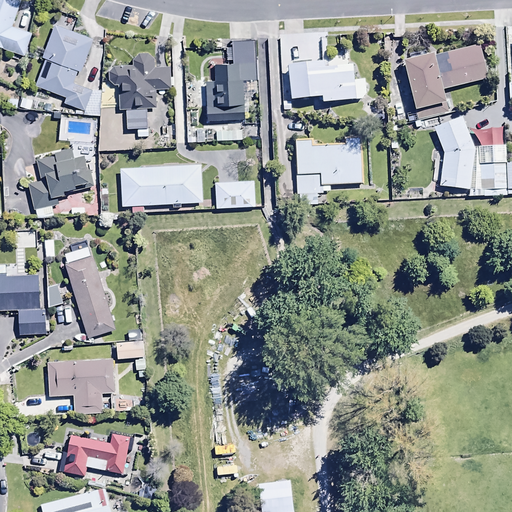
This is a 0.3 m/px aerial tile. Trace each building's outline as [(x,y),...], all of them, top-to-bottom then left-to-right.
[(38,3),(30,0),(0,0),(0,50),(26,60),(35,37),(27,34),(38,3)] [(94,41),(57,29),(45,62),(47,63),(37,90),(67,102),(65,107),(85,115),(85,118),(102,120),(103,95),(93,94),(73,87),(78,73),(82,75),(94,41)] [(229,64),(235,64),(235,68),(216,69),(217,85),(208,86),(209,125),(247,124),(246,110),(245,110),(244,85),(257,84),(256,44),(235,45),(235,51),(229,52),(229,64)] [(479,44),(432,54),(431,49),(406,55),(420,116),(446,110),(442,90),(487,80),(479,44)] [(116,90),(120,90),(121,113),(127,113),(128,134),(133,134),(133,144),(141,144),(141,134),(149,134),(149,112),(158,112),(157,92),(171,92),(171,72),(156,72),(156,63),(151,57),(141,56),(134,64),(135,71),(115,71),(111,75),(111,84),(116,90)] [(291,70),(294,105),(325,102),(326,107),(362,104),(367,97),(366,83),(356,83),(355,68),(326,70),(326,67),(313,67),(313,63),(293,64),(293,70),(291,70)] [(23,100),(20,110),(31,113),(34,104),(23,100)] [(437,186),(468,190),(511,188),(511,160),(505,161),(504,145),(501,145),(500,128),(479,132),(466,129),(462,117),(432,127),(442,152),(437,186)] [(319,197),(323,197),(323,188),(363,187),(362,140),(347,141),(348,150),(313,151),(313,147),(299,147),(300,180),(298,180),(298,199),(301,198),(301,209),(319,209),(319,197)] [(58,162),(38,165),(42,185),(31,187),(37,221),(53,218),(51,209),(59,208),(58,202),(69,201),(68,195),(91,191),(86,163),(75,165),(73,153),(57,156),(58,162)] [(203,170),(122,174),(124,211),(204,207),(203,170)] [(257,212),(256,186),(217,187),(218,213),(257,212)] [(85,211),(72,211),(72,220),(85,220),(85,211)] [(68,266),(67,267),(89,343),(116,335),(91,251),(66,259),(68,266)] [(0,315),(20,314),(21,339),(48,337),(47,315),(42,315),(40,278),(29,279),(29,270),(20,271),(20,268),(0,268),(0,315)] [(64,308),(59,288),(49,292),(50,312),(64,308)] [(142,327),(126,329),(127,343),(143,341),(142,327)] [(146,346),(118,347),(118,364),(147,363),(146,346)] [(117,364),(50,367),(51,401),(75,400),(75,417),(104,416),(104,399),(118,398),(117,364)] [(137,374),(139,374),(139,382),(147,382),(147,368),(137,368),(137,374)] [(112,447),(73,440),(70,454),(65,453),(61,475),(87,480),(88,473),(124,479),(130,441),(113,438),(112,447)] [(288,480),(256,483),(258,511),(290,511),(291,511),(288,480)] [(111,511),(106,492),(43,508),(43,511),(111,511)]
